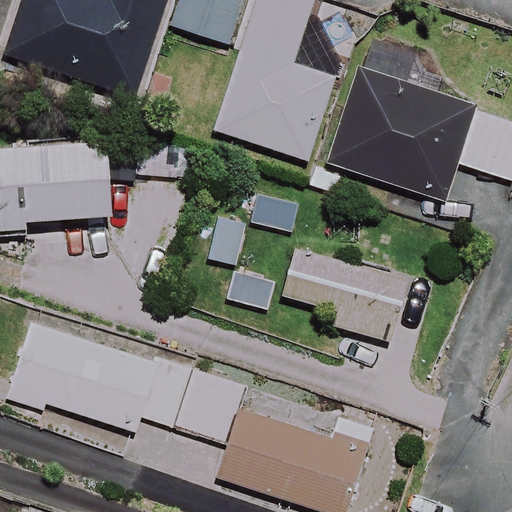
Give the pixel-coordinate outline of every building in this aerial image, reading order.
[(133,96),(164,0),(21,0),(3,53),(133,96)] [(243,0),(178,0),(169,25),(226,47),(243,0)] [(312,0),(256,0),(214,131),(305,161),(333,77),(292,64),(312,0)] [(326,163),(442,202),(455,165),(511,184),(511,183),(511,119),(357,68),(326,163)] [(110,217),(105,143),(0,149),(0,231),(25,230),(25,223),(110,217)] [(404,282),(294,250),(281,296),(333,311),(329,325),(387,342),(404,282)] [(43,415),(46,405),(133,432),(137,418),(155,361),(29,322),(4,404),(43,415)] [(241,403),(245,390),(243,388),(155,361),(137,418),(228,446),(241,403)] [(270,412),(241,403),(228,446),(218,480),(323,511),(345,511),(371,429),(334,418),(330,430),(270,412)]
